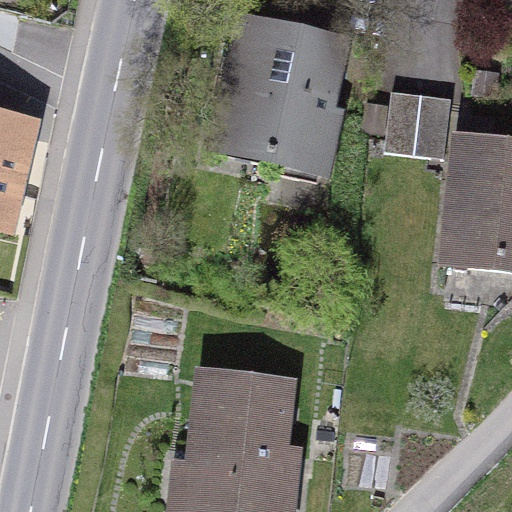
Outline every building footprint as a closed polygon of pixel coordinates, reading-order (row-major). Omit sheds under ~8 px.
[(243,27),(219,140),(268,150),(266,160),(322,172),(334,119),(326,117),(340,48),(243,27)] [(450,101),(391,94),(384,153),(443,161),(450,101)] [(0,217),(2,218),(21,137),(0,131),(0,217)] [(511,146),(470,142),(461,221),(450,220),(445,266),(511,273),(511,146)] [(176,449),(169,510),(184,511),(287,511),(294,461),(279,459),(287,389),(201,380),(193,451),(176,449)]
